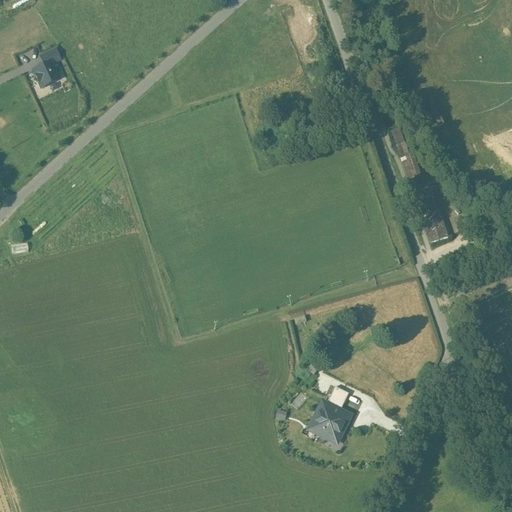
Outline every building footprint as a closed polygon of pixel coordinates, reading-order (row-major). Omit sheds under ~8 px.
[(40,58),(44,67),(51,63),(51,64),(59,60),(55,51),(40,58)] [(41,89),(59,81),(51,64),(51,63),(44,67),(33,72),(41,89)] [(404,144),(397,146),(415,198),(428,194),(414,154),(408,156),(404,144)] [(430,193),(428,194),(415,198),(432,244),(448,238),(430,193)] [(317,371),(307,364),(304,369),(314,376),(317,371)] [(335,388),(327,405),(341,412),(349,395),(335,388)] [(341,412),(327,405),(326,407),(322,405),(310,428),(315,431),(313,433),(333,443),(334,440),(339,442),(350,419),(340,414),(341,412)]
